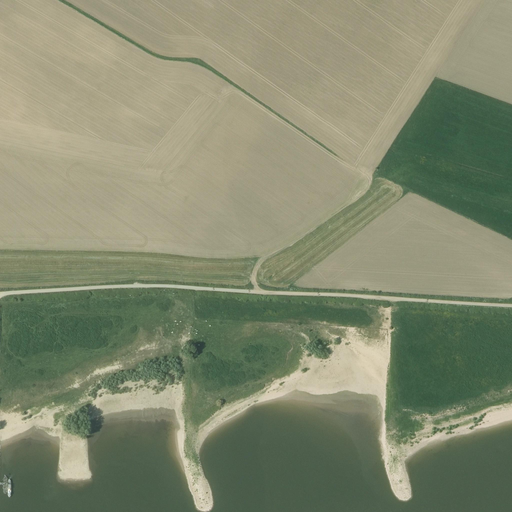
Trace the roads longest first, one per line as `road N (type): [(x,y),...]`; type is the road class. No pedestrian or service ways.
road 1 (unclassified): [(0,294),(152,286),(511,306)]
road 2 (track): [(368,175),(364,191),(260,260),(252,292)]
